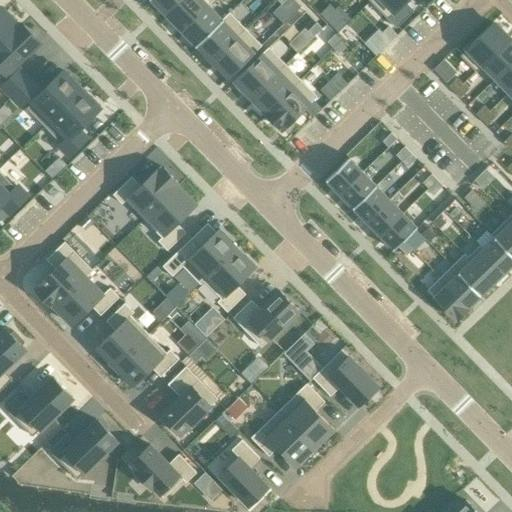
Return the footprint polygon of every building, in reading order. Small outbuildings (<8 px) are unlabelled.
[(150,0),(166,15),(181,0),(150,0)] [(181,0),(166,15),(181,31),(191,21),(208,4),(209,5),(213,0),(181,0)] [(371,0),(370,1),(386,18),(396,28),(414,11),(405,2),(407,0),(371,0)] [(191,21),(181,31),(196,46),(218,25),(223,20),(222,19),(209,5),(208,4),(191,21)] [(0,45),(22,24),(21,23),(20,24),(18,22),(19,21),(17,20),(16,20),(14,18),(15,18),(12,16),(8,12),(9,11),(7,10),(5,11),(2,8),(0,9),(0,45)] [(218,25),(196,46),(211,62),(245,29),(229,12),(222,19),(223,20),(218,25)] [(316,23),(308,31),(313,37),(322,29),(316,23)] [(22,24),(0,45),(0,73),(3,77),(39,42),(38,41),(37,41),(35,39),(34,37),(33,37),(31,36),(31,35),(24,28),(25,28),(22,24)] [(494,24),(469,49),(483,64),(509,39),(494,24)] [(382,33),(391,42),(397,35),(389,26),(382,33)] [(245,29),(211,62),(227,79),(262,46),(245,29)] [(336,34),(327,42),(333,48),(342,40),(336,34)] [(511,42),(509,39),(483,64),(497,78),(511,62),(511,42)] [(342,40),(333,48),(339,54),(347,45),(342,40)] [(269,47),(234,80),(251,97),(285,64),(269,47)] [(511,62),(497,78),(510,92),(511,90),(511,62)] [(285,64),(251,97),(266,113),(300,80),(285,64)] [(19,69),(4,85),(14,95),(29,79),(28,78),(28,79),(21,71),(19,69)] [(36,98),(27,107),(44,125),(83,88),(82,87),(80,85),(79,83),(78,84),(74,80),(70,75),(69,73),(67,75),(64,71),(52,83),(52,84),(48,88),(47,87),(36,98)] [(457,78),(449,86),(454,92),(463,84),(457,78)] [(29,79),(14,95),(23,105),(40,90),(37,87),(36,88),(29,80),(29,79)] [(300,80),(266,113),(283,130),(305,109),(313,100),(317,97),(300,80)] [(463,84),(454,92),(460,97),(469,90),(463,84)] [(83,88),(44,125),(60,142),(58,144),(69,155),(86,138),(85,137),(79,131),(79,130),(77,129),(83,124),(82,123),(86,119),(86,120),(90,117),(89,116),(92,112),(93,113),(101,106),(99,104),(99,105),(96,102),(97,102),(96,100),(95,101),(93,99),(87,92),(86,90),(84,92),(83,90),(84,88),(83,88)] [(485,106),(476,114),(482,119),(490,111),(485,106)] [(490,111),(482,119),(488,125),(496,117),(490,111)] [(391,133),(382,142),(388,147),(397,139),(391,133)] [(405,147),(396,155),(401,161),(410,152),(405,147)] [(410,152),(401,161),(407,167),(416,158),(410,152)] [(349,157),(326,180),(340,194),(363,172),(349,157)] [(131,176),(113,194),(122,204),(126,200),(144,219),(178,186),(176,184),(178,182),(164,168),(162,169),(160,167),(140,185),(131,176)] [(487,169),(481,175),(489,184),(495,178),(487,169)] [(363,172),(340,194),(353,208),(376,185),(363,172)] [(431,174),(423,183),(428,188),(437,180),(431,174)] [(480,174),(474,180),(483,189),(489,183),(480,174)] [(0,179),(0,204),(1,203),(2,204),(9,211),(9,212),(10,213),(27,196),(18,187),(12,192),(0,179)] [(437,180),(428,188),(434,194),(443,186),(437,180)] [(376,185),(353,208),(366,222),(390,199),(376,185)] [(178,186),(144,219),(162,237),(158,241),(167,250),(186,232),(177,223),(196,204),(178,186)] [(472,190),(464,197),(472,206),(480,199),(472,190)] [(390,199),(366,222),(380,236),(403,213),(390,199)] [(403,213),(380,236),(394,250),(404,240),(415,229),(417,227),(403,213)] [(511,213),(503,222),(511,231),(511,213)] [(78,222),(85,230),(93,222),(86,215),(78,222)] [(439,216),(434,221),(440,228),(445,223),(439,216)] [(511,231),(503,222),(491,234),(494,238),(494,237),(511,255),(511,231)] [(191,238),(162,266),(172,276),(183,266),(201,285),(204,281),(203,280),(238,247),(219,228),(216,232),(200,247),(191,238)] [(427,228),(421,234),(429,242),(435,236),(427,228)] [(415,229),(404,240),(414,250),(425,239),(415,229)] [(483,249),(482,249),(505,273),(511,265),(511,255),(494,237),(494,238),(483,249)] [(404,240),(398,246),(406,255),(412,249),(404,240)] [(55,268),(36,287),(39,290),(37,291),(51,306),(53,304),(54,306),(85,276),(86,277),(92,270),(91,268),(66,243),(65,241),(46,259),(55,268)] [(467,257),(493,284),(505,273),(482,249),(483,249),(480,245),(467,257)] [(238,247),(203,280),(204,281),(221,298),(217,302),(227,312),(246,294),(237,285),(256,266),(238,247)] [(464,253),(451,266),(481,296),(493,284),(467,257),(464,253)] [(451,266),(439,277),(469,308),(481,296),(451,266)] [(162,272),(156,267),(146,276),(152,282),(162,272)] [(85,276),(54,306),(72,324),(91,306),(101,315),(119,297),(110,288),(103,294),(86,277),(85,276)] [(439,277),(427,289),(457,320),(469,308),(439,277)] [(252,300),(234,318),(261,347),(299,310),(280,291),(261,310),(252,300)] [(115,330),(96,349),(114,367),(142,340),(148,334),(130,316),(134,312),(125,303),(106,321),(115,330)] [(185,335),(177,342),(189,354),(205,339),(188,321),(180,329),(185,335)] [(0,390),(12,379),(10,378),(4,371),(3,370),(10,364),(13,361),(26,349),(22,345),(22,344),(23,342),(24,343),(24,342),(13,331),(13,330),(12,331),(13,331),(11,333),(10,333),(6,329),(0,335),(0,390)] [(142,340),(114,367),(132,386),(151,367),(160,377),(179,359),(170,349),(166,353),(148,334),(142,340)] [(303,335),(284,353),(310,380),(313,378),(330,396),(340,386),(359,405),(379,386),(342,349),(321,369),(304,351),(311,343),(303,335)] [(196,349),(190,355),(195,361),(200,356),(202,355),(196,349)] [(251,385),(269,367),(264,362),(246,379),(251,385)] [(180,397),(161,415),(180,435),(217,398),(186,366),(168,384),(180,397)] [(22,389),(4,406),(14,416),(20,409),(40,429),(73,397),(70,394),(69,394),(64,389),(65,389),(64,389),(65,389),(62,386),(61,386),(56,381),(57,381),(56,381),(57,380),(54,377),(41,390),(38,393),(31,399),(30,398),(30,399),(23,392),(24,391),(22,389)] [(307,383),(279,410),(315,448),(334,430),(315,410),(325,401),(307,383)] [(246,408),(237,399),(227,409),(235,418),(246,408)] [(279,410),(251,437),(269,456),(278,447),(297,466),(315,448),(279,410)] [(66,432),(49,449),(77,477),(83,471),(84,472),(115,442),(117,440),(114,436),(114,437),(114,436),(113,437),(109,432),(109,431),(106,428),(105,428),(101,423),(98,420),(90,427),(85,432),(85,433),(83,435),(82,435),(76,442),(75,441),(74,441),(68,434),(66,432)] [(241,458),(222,476),(251,507),(271,489),(251,468),(261,458),(243,439),(233,449),(241,458)] [(150,444),(130,463),(137,470),(136,472),(152,489),(153,487),(164,497),(183,479),(186,482),(197,472),(179,454),(169,463),(150,444)] [(476,511),(466,501),(453,511),(476,511)]
